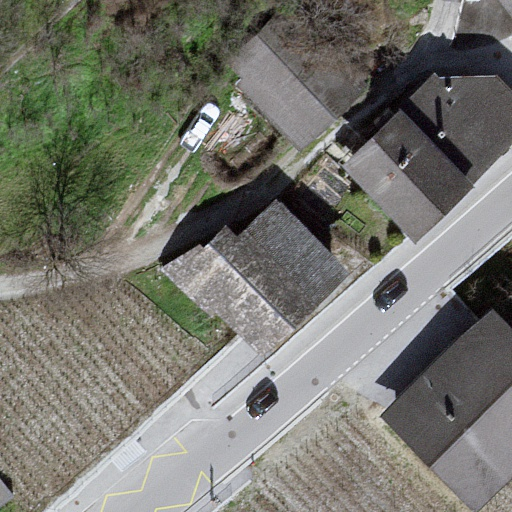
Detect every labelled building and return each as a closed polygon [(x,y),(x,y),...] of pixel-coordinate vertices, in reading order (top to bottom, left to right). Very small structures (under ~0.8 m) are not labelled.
[(511,0),(501,0),(511,13),(511,0)] [(295,141),(363,72),(287,5),(231,68),(238,75),(231,82),(295,141)] [(511,125),(511,87),(493,69),(435,71),(430,65),(335,156),(407,228),(511,125)] [(276,196),(273,192),(233,229),(222,218),(199,240),(195,237),(159,267),(206,311),(210,308),(254,344),(344,262),(278,194),(276,196)] [(511,449),(511,321),(486,296),(376,410),(466,496),(511,449)] [(0,503),(11,494),(0,478),(0,503)]
